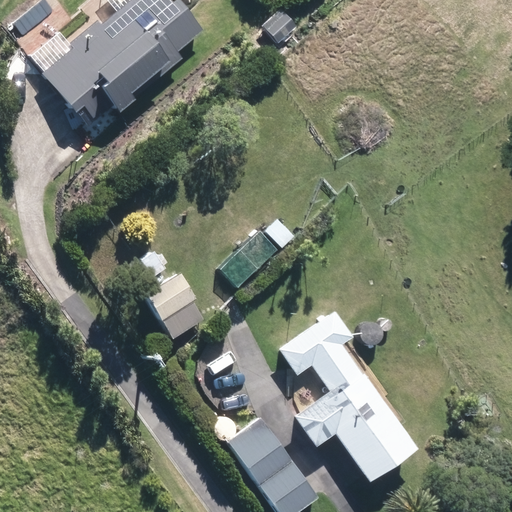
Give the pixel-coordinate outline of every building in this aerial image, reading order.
[(167,53),(193,31),(166,0),(162,0),(160,2),(158,0),(120,0),(92,24),(89,20),(61,43),(64,47),(33,74),(66,112),(72,107),(85,122),(100,109),(105,113),(172,58),(167,53)] [(294,28),(277,10),(259,26),(276,45),(294,28)] [(276,248),(289,236),(271,218),(259,230),(276,248)] [(234,288),(274,248),(256,230),(216,270),(234,288)] [(145,251),(131,261),(142,278),(157,268),(145,251)] [(151,322),(189,299),(173,273),(135,295),(151,322)] [(287,375),(302,365),(321,391),(284,417),(305,446),(323,433),(323,434),(356,482),(405,449),(332,344),(343,337),(325,311),(270,349),(287,375)] [(220,442),(270,511),(289,511),(312,496),(255,417),(220,442)]
